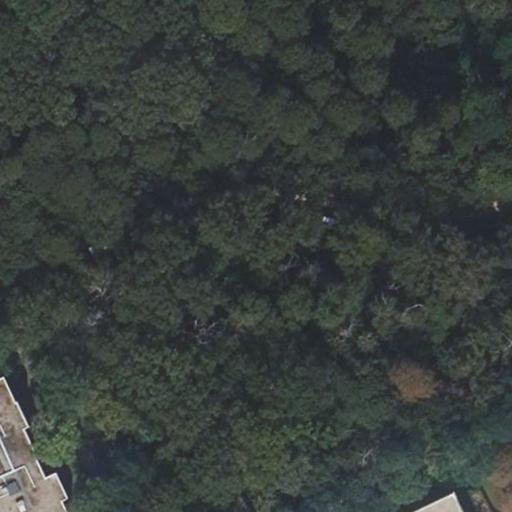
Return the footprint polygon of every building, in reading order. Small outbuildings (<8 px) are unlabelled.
[(0,511),(57,511),(45,487),(41,488),(29,463),(24,465),(13,441),(17,439),(5,414),(10,412),(0,392),(0,511)] [(11,412),(10,412),(5,414),(17,439),(19,438),(23,436),(11,412)] [(19,438),(17,439),(13,441),(24,465),(29,463),(30,462),(19,438)] [(45,487),(57,511),(63,508),(51,484),(45,487)] [(449,494),(444,496),(450,508),(455,505),(449,494)] [(458,511),(455,505),(450,508),(444,496),(411,511),(458,511)]
